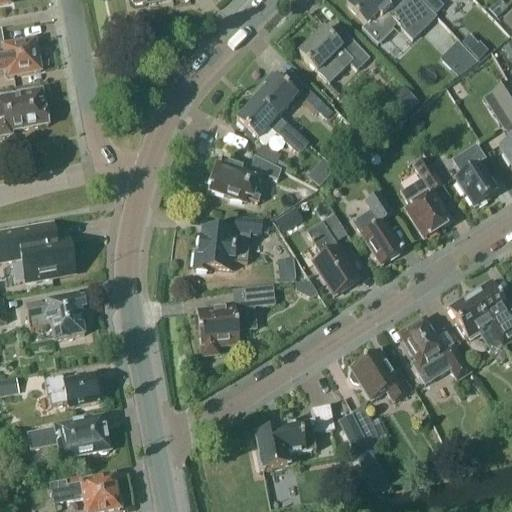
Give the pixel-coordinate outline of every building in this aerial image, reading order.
[(130,0),(132,8),(170,0),(130,0)] [(408,9),(399,0),(390,10),(387,7),(380,0),(354,0),(346,9),(366,28),(363,31),(361,32),(373,44),(393,24),(396,27),(410,42),(434,19),(432,16),(416,0),(408,9)] [(433,0),(416,0),(432,16),(441,7),(433,0)] [(4,49),(0,33),(0,32),(0,73),(8,71),(9,79),(40,73),(34,42),(4,49)] [(338,48),(322,32),(297,56),(316,75),(328,88),(344,72),(333,60),(341,53),(348,60),(344,63),(355,75),(368,62),(347,40),(338,48)] [(480,45),(478,47),(469,38),(461,46),(479,63),(488,54),(480,45)] [(510,62),(511,60),(511,45),(503,51),(510,62)] [(256,101),(277,120),(304,89),(290,76),(281,85),(275,79),(273,81),(270,79),(263,88),(265,90),(256,101)] [(511,94),(507,87),(491,97),(511,131),(506,135),(510,142),(498,150),(503,158),(501,160),(509,171),(511,170),(511,171),(511,94)] [(397,130),(420,107),(403,90),(380,112),(397,130)] [(44,111),(41,93),(0,101),(0,140),(12,138),(12,135),(48,128),(47,125),(50,121),(49,114),(44,111)] [(326,124),(333,117),(313,96),(305,104),(326,124)] [(277,120),(256,101),(235,123),(246,133),(243,136),(252,144),(254,141),(256,143),(268,130),(283,144),(282,145),(298,159),(308,148),(277,120)] [(416,138),(424,127),(415,120),(407,131),(416,138)] [(254,160),(275,171),(280,159),(260,149),(254,160)] [(484,162),(476,150),(453,165),(462,178),(455,182),(458,186),(455,188),(463,200),(465,198),(473,211),(488,202),(496,197),(495,196),(496,196),(478,167),(484,162)] [(281,174),(275,171),(254,160),(249,174),(219,163),(209,192),(229,199),(229,204),(247,205),(250,196),(261,200),(267,180),(277,184),(281,174)] [(441,191),(423,164),(413,171),(421,183),(400,197),(408,211),(404,213),(423,243),(450,226),(432,197),(441,191)] [(305,199),(308,190),(297,187),(294,196),(305,199)] [(394,219),(379,197),(364,206),(370,215),(352,226),(380,270),(402,256),(383,226),(394,219)] [(280,220),(273,225),(281,238),(289,233),(280,220)] [(345,238),(333,220),(322,227),(306,237),(321,260),(319,261),(311,266),(333,300),(358,284),(347,267),(349,265),(338,248),(336,250),(334,245),(345,238)] [(259,224),(234,221),(232,240),(225,239),(225,235),(202,233),(202,239),(199,239),(197,258),(193,258),(192,274),(208,275),(208,272),(230,274),(231,265),(246,267),(248,238),(258,239),(259,224)] [(0,236),(0,265),(20,262),(24,285),(74,276),(68,244),(55,246),(52,229),(11,237),(11,235),(0,236)] [(293,273),(280,274),(281,285),(294,283),(293,273)] [(476,293),(468,298),(501,351),(511,343),(511,316),(510,313),(511,312),(503,300),(501,302),(490,285),(488,286),(487,285),(475,292),(476,293)] [(224,313),(193,316),(195,329),(198,328),(200,348),(203,348),(204,359),(217,358),(217,351),(219,350),(239,348),(238,336),(238,334),(255,332),(253,309),(272,307),(270,288),(233,292),(234,306),(235,310),(223,311),(224,313)] [(492,357),(501,351),(468,298),(461,303),(460,302),(448,309),(449,311),(447,312),(458,329),(456,331),(464,343),(477,334),(492,357)] [(77,301),(77,299),(22,310),(26,333),(50,329),(53,345),(84,339),(80,319),(84,312),(83,307),(77,301)] [(443,354),(423,323),(399,338),(419,369),(414,372),(424,388),(449,373),(456,385),(470,377),(452,348),(443,354)] [(391,377),(377,355),(367,361),(366,361),(363,362),(364,363),(348,372),(350,376),(349,382),(352,387),(358,389),(370,407),(386,397),(393,407),(411,395),(397,373),(391,377)] [(95,391),(92,378),(61,384),(60,380),(43,383),(47,400),(64,397),(66,411),(97,405),(97,402),(100,398),(99,392),(95,391)] [(334,434),(330,409),(311,413),(313,424),(279,431),(279,435),(255,439),(258,457),(254,457),(257,474),(261,473),(262,476),(286,472),(284,461),(314,455),(311,439),(334,434)] [(106,443),(101,421),(26,435),(29,452),(58,447),(61,460),(63,460),(67,462),(75,461),(77,458),(99,454),(101,455),(102,456),(104,456),(106,456),(108,455),(109,454),(109,452),(109,449),(108,446),(107,444),(106,443)] [(446,454),(457,477),(471,471),(466,461),(472,458),(466,445),(446,454)] [(366,446),(352,454),(374,496),(388,489),(366,446)] [(115,496),(112,479),(65,488),(65,484),(49,487),(53,507),(84,502),(85,511),(110,511),(118,511),(117,509),(121,506),(119,497),(115,496)]
